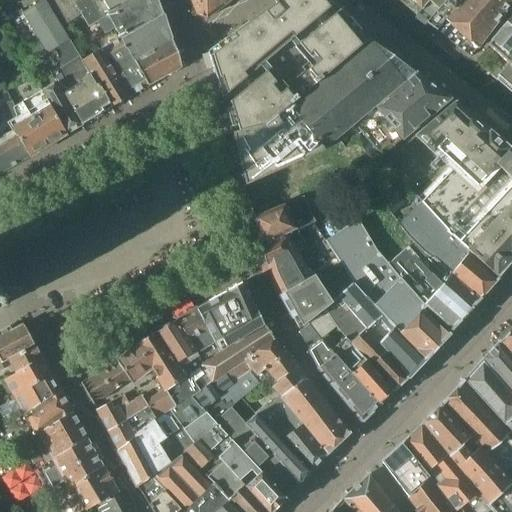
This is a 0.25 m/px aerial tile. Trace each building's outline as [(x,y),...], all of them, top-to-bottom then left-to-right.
[(79,57),(61,28),(45,0),(44,0),(43,0),(23,13),(47,52),(41,56),(57,84),(58,83),(83,125),(113,107),(99,84),(96,86),(81,62),(82,61),(80,57),(79,57)] [(44,0),(45,0),(61,28),(81,15),(71,0),(44,0)] [(105,35),(105,34),(115,28),(107,14),(130,0),(71,0),(81,15),(89,27),(97,22),(105,35)] [(130,0),(107,14),(115,28),(121,38),(122,38),(135,60),(172,40),(158,0),(130,0)] [(207,19),(233,0),(191,0),(197,15),(207,19)] [(281,0),(207,53),(234,134),(268,126),(290,107),(291,108),(367,44),(330,0),(281,0)] [(406,0),(412,0),(422,8),(430,0),(399,0),(403,3),(406,0)] [(437,30),(446,20),(456,9),(456,8),(462,0),(430,0),(422,8),(417,14),(437,30)] [(446,20),(477,48),(511,1),(511,0),(462,0),(456,8),(456,9),(446,20)] [(511,16),(488,46),(490,48),(507,63),(508,64),(498,76),(511,88),(511,16)] [(121,38),(101,51),(100,50),(99,51),(128,98),(177,69),(181,67),(172,40),(135,60),(122,38),(121,38)] [(268,126),(234,134),(232,135),(245,183),(326,150),(356,125),(369,114),(416,74),(399,62),(398,61),(397,61),(396,62),(395,62),(395,63),(394,64),(395,65),(396,67),(393,69),(370,41),(367,44),(291,108),(290,107),(268,126)] [(99,51),(82,61),(81,62),(96,86),(99,84),(113,107),(128,98),(99,51)] [(416,74),(369,114),(356,125),(380,154),(389,149),(390,150),(394,147),(451,100),(416,74)] [(46,98),(66,135),(83,125),(58,83),(57,84),(42,93),(46,98)] [(42,93),(16,109),(18,115),(21,123),(12,128),(13,130),(30,157),(66,135),(46,98),(42,93)] [(18,115),(16,109),(12,101),(2,105),(8,119),(18,115)] [(511,150),(511,149),(491,133),(490,133),(489,132),(490,132),(470,115),(469,116),(468,115),(468,114),(455,103),(415,137),(433,153),(437,149),(455,167),(421,203),(419,204),(429,217),(451,236),(451,238),(497,279),(511,261),(511,150)] [(18,115),(8,119),(12,128),(21,123),(18,115)] [(0,174),(30,157),(13,130),(0,138),(0,174)] [(385,162),(394,172),(404,164),(395,154),(385,162)] [(378,194),(392,215),(405,203),(393,186),(378,194)] [(288,289),(312,275),(297,249),(289,235),(288,234),(296,230),(297,232),(298,231),(315,222),(304,197),(255,217),(254,218),(261,248),(270,279),(279,295),(288,289)] [(414,243),(433,258),(434,257),(480,299),(497,279),(451,238),(451,236),(429,217),(419,204),(398,224),(408,236),(414,243)] [(326,240),(336,256),(346,270),(347,273),(345,274),(425,359),(452,330),(389,264),(388,264),(376,250),(358,220),(326,240)] [(296,230),(288,234),(289,235),(297,249),(305,244),(298,231),(297,232),(296,230)] [(408,247),(389,264),(452,330),(480,299),(434,257),(433,258),(414,243),(409,248),(408,247)] [(314,274),(312,275),(288,289),(279,295),(298,330),(333,303),(325,290),(314,274)] [(345,274),(325,290),(333,303),(333,304),(340,299),(352,313),(367,329),(366,330),(378,343),(379,342),(409,376),(425,359),(345,274)] [(256,309),(244,283),(227,292),(228,293),(197,309),(196,308),(196,309),(219,352),(235,343),(236,343),(264,326),(256,308),(256,309)] [(5,302),(9,300),(6,295),(2,297),(0,292),(0,304),(1,304),(3,308),(7,306),(5,302)] [(345,338),(393,391),(409,376),(379,342),(378,343),(366,330),(367,329),(352,313),(340,299),(333,304),(333,303),(324,310),(326,312),(335,326),(336,327),(345,338)] [(176,321),(203,364),(219,352),(196,309),(176,321)] [(300,333),(309,351),(319,368),(362,421),(379,405),(342,363),(333,353),(333,352),(332,351),(330,349),(328,350),(321,340),(336,327),(335,326),(326,312),(309,325),(300,333)] [(184,378),(188,375),(203,364),(176,321),(156,333),(179,369),(184,378)] [(0,363),(1,363),(9,358),(34,345),(24,326),(14,331),(11,326),(0,332),(0,363)] [(279,396),(280,397),(284,394),(293,388),(303,380),(306,379),(300,371),(275,341),(264,326),(236,343),(235,343),(219,352),(203,364),(188,375),(200,392),(192,398),(204,411),(219,398),(225,405),(226,404),(228,402),(233,407),(254,388),(272,387),(279,396)] [(511,329),(500,343),(511,356),(511,329)] [(165,391),(146,403),(155,420),(170,411),(181,404),(183,406),(188,402),(192,398),(200,392),(188,375),(184,378),(179,369),(156,333),(137,345),(116,360),(130,380),(131,382),(151,368),(165,391)] [(342,363),(379,405),(393,391),(345,338),(332,351),(333,352),(333,353),(342,363)] [(511,356),(500,343),(483,360),(511,394),(511,356)] [(34,345),(9,358),(17,372),(42,359),(34,345)] [(42,359),(17,372),(3,381),(14,400),(50,373),(42,359)] [(82,384),(94,404),(130,380),(116,360),(116,359),(82,384)] [(511,394),(483,360),(464,380),(511,434),(511,435),(511,394)] [(24,414),(60,391),(54,380),(50,373),(14,400),(0,407),(0,413),(1,413),(7,424),(24,414)] [(284,394),(280,397),(327,454),(349,434),(312,386),(306,379),(303,380),(293,388),(284,394)] [(511,437),(510,435),(511,434),(464,380),(441,405),(487,456),(511,483),(511,437)] [(60,391),(24,414),(37,435),(43,431),(73,413),(60,391)] [(124,396),(110,403),(114,410),(128,403),(124,396)] [(327,454),(280,397),(279,396),(268,405),(267,403),(255,414),(256,415),(260,419),(311,473),(327,454)] [(154,421),(155,420),(146,403),(142,397),(128,404),(128,403),(114,410),(110,403),(96,411),(108,431),(110,436),(119,451),(153,420),(154,421)] [(245,487),(268,511),(272,511),(285,498),(286,498),(214,423),(204,411),(192,398),(188,402),(183,406),(181,404),(170,411),(181,428),(193,444),(200,440),(215,456),(221,461),(220,461),(221,462),(222,461),(240,481),(239,481),(245,487)] [(214,423),(286,498),(300,484),(245,425),(226,404),(225,405),(219,398),(204,411),(214,423)] [(485,500),(494,511),(510,511),(511,483),(487,456),(441,405),(424,424),(461,471),(485,500)] [(119,451),(138,488),(156,474),(170,463),(158,444),(181,428),(170,411),(155,420),(154,421),(153,420),(119,451)] [(43,431),(37,435),(28,441),(42,466),(58,456),(87,439),(73,413),(43,431)] [(256,415),(246,424),(245,425),(300,484),(311,473),(260,419),(256,415)] [(461,471),(424,424),(423,424),(402,444),(456,509),(459,507),(462,511),(494,511),(485,500),(461,471)] [(170,463),(183,453),(200,470),(215,456),(200,440),(193,444),(181,428),(158,444),(170,463)] [(58,456),(42,466),(57,493),(68,487),(69,488),(85,479),(84,477),(103,467),(87,439),(58,456)] [(456,509),(402,444),(382,462),(419,511),(462,511),(459,507),(456,509)] [(156,474),(159,477),(156,480),(183,511),(242,511),(205,475),(200,470),(183,453),(170,463),(156,474)] [(221,462),(220,461),(205,475),(242,511),(268,511),(245,487),(239,481),(240,481),(222,461),(221,462)] [(83,511),(93,506),(94,508),(119,493),(118,491),(103,467),(84,477),(85,479),(69,488),(68,487),(57,493),(56,493),(66,511),(83,511)] [(396,511),(369,474),(342,499),(356,511),(396,511)] [(183,511),(156,480),(143,494),(153,511),(183,511)] [(94,508),(95,511),(131,511),(119,493),(94,508)] [(342,499),(331,511),(356,511),(342,499)]
